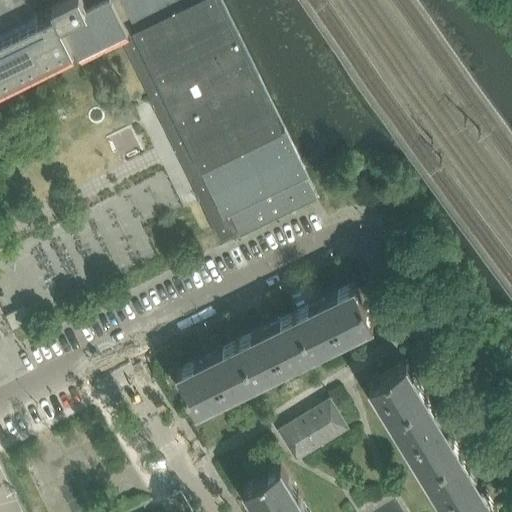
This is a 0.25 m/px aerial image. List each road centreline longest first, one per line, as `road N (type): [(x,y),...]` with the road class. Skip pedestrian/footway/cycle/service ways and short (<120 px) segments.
road 1 (residential): [(106,347),(351,229),(368,230),(385,238),(511,447)]
road 2 (residential): [(106,347),(207,511)]
